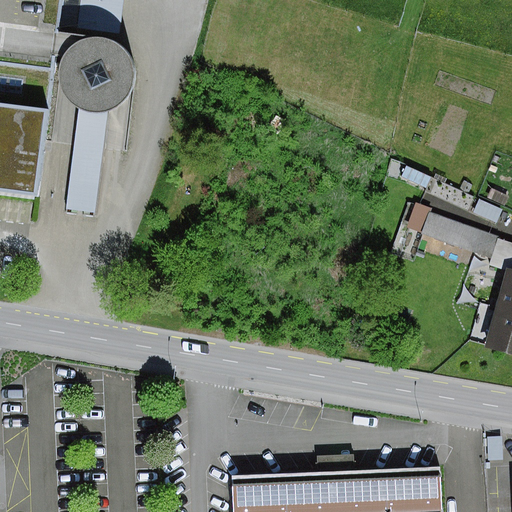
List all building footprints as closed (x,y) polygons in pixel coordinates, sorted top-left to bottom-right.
[(67,0),(0,0),(0,202),(40,208),(49,140),(58,71),(64,26),(67,0)] [(67,0),(64,26),(121,33),(125,0),(67,0)] [(81,105),(87,109),(99,113),(108,112),(111,112),(123,108),(133,100),(139,89),(142,77),(141,65),(136,53),(127,44),(116,39),(103,37),(91,39),(80,45),(71,55),(67,66),(66,79),(69,91),(77,101),(81,105)] [(87,109),(81,105),(66,211),(97,214),(108,112),(99,113),(87,109)] [(511,241),(419,208),(412,227),(511,262),(511,241)] [(511,270),(491,340),(511,345),(511,270)] [(320,452),(320,467),(356,466),(355,450),(320,452)] [(445,511),(444,470),(234,478),(235,511),(445,511)]
